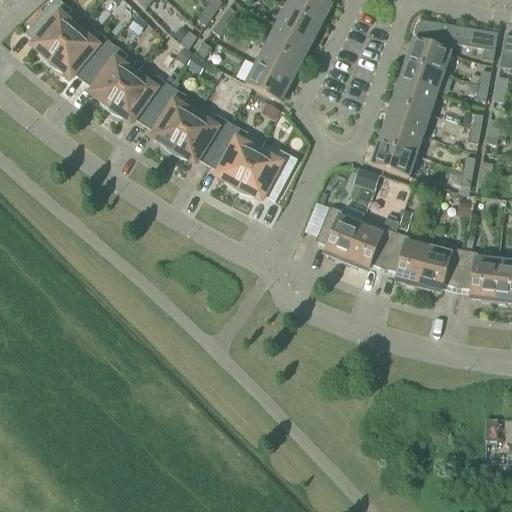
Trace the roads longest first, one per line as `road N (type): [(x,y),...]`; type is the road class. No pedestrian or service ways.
road 1 (residential): [(270,271),(120,188),(0,99)]
road 2 (residential): [(511,363),(417,350),(295,308),(270,271)]
road 3 (residential): [(325,154),(342,154),(360,139),(407,0)]
road 4 (residential): [(325,154),(299,113),(355,0)]
road 5 (residential): [(270,271),(325,154)]
